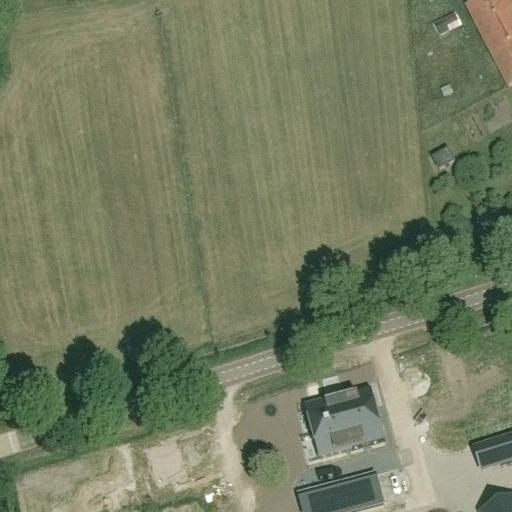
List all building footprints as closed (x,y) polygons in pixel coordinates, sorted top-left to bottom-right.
[(509,89),(511,88),(511,9),(507,0),(478,0),(466,7),(509,89)] [(440,171),(455,163),(449,152),(433,160),(440,171)] [(370,392),(312,408),(318,433),(318,434),(373,419),(373,420),(377,419),(370,392)] [(318,433),(314,434),(321,460),(380,445),(373,420),(373,419),(318,434),(318,433)] [(511,438),(494,444),(501,467),(511,463),(511,438)] [(341,511),(336,488),(299,498),(302,511),(341,511)] [(458,511),(451,496),(430,506),(432,511),(458,511)] [(511,511),(511,502),(490,511),(511,511)]
